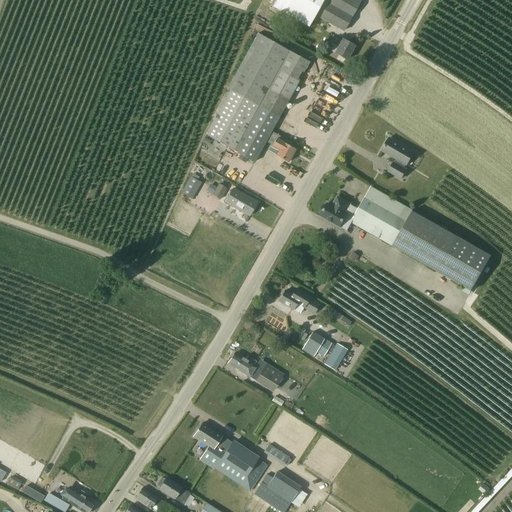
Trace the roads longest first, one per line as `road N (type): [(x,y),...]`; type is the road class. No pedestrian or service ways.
road 1 (tertiary): [(104,511),(229,327),(414,0)]
road 2 (unknown): [(0,221),(229,327)]
